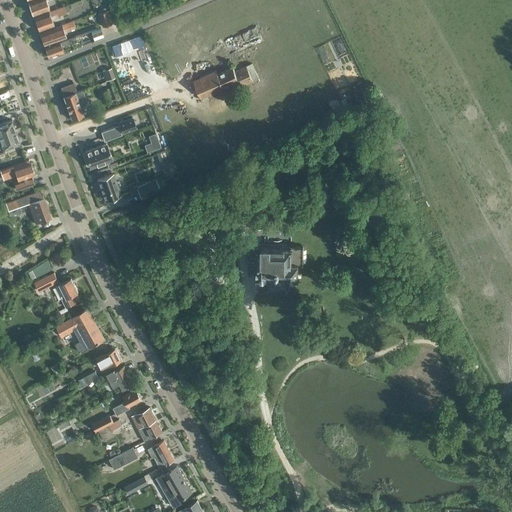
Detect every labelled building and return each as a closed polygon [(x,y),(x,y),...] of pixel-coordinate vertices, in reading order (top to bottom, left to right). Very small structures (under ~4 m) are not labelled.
[(47,2),(54,0),(32,0),(28,1),(33,15),(49,9),(47,2)] [(58,15),(65,13),(63,6),(34,17),(38,30),(54,25),(50,15),(57,13),(58,15)] [(107,10),(98,13),(103,26),(112,23),(107,10)] [(44,44),(59,39),(66,37),(64,31),(75,27),(73,20),(39,32),(44,44)] [(231,56),(263,41),(256,26),(224,41),(231,56)] [(95,36),(102,33),(100,27),(93,30),(95,36)] [(62,47),(77,41),(75,36),(45,47),(48,56),(63,51),(62,47)] [(240,86),(257,78),(251,63),(234,71),(232,67),(218,73),(216,70),(193,80),(201,98),(238,81),(240,86)] [(61,88),(64,96),(63,96),(71,119),(83,114),(80,105),(86,103),(82,90),(76,92),(73,83),(61,88)] [(110,100),(106,89),(101,91),(105,102),(110,100)] [(132,117),(119,122),(123,132),(136,127),(132,117)] [(0,135),(16,130),(12,119),(0,123),(0,135)] [(101,132),(104,141),(121,135),(117,125),(101,132)] [(16,130),(0,135),(0,141),(3,149),(20,143),(16,130)] [(106,143),(84,151),(90,167),(111,159),(106,143)] [(18,180),(35,174),(30,162),(14,168),(13,165),(1,170),(3,175),(15,171),(18,180)] [(120,194),(113,173),(97,179),(99,186),(101,192),(102,192),(104,200),(106,199),(107,201),(113,198),(112,197),(120,194)] [(155,178),(137,187),(142,198),(160,189),(155,178)] [(36,223),(51,218),(41,190),(6,203),(9,210),(28,203),(36,223)] [(303,264),(304,246),(291,246),(291,247),(278,246),(278,241),(265,241),(265,243),(262,243),(262,246),(252,246),(251,255),(251,263),(257,263),(257,277),(259,277),(259,279),(261,281),(265,281),(267,279),(267,277),(269,277),(269,275),(286,275),(286,278),(288,278),(288,279),(290,281),(294,281),(296,279),(296,278),(298,278),(298,264),(303,264)] [(47,259),(52,268),(57,266),(52,256),(47,259)] [(40,291),(59,281),(55,272),(35,282),(40,291)] [(73,295),(79,292),(72,277),(61,283),(61,284),(56,286),(67,307),(77,302),(73,295)] [(88,309),(57,326),(62,337),(74,330),(81,341),(75,344),(80,352),(104,339),(88,309)] [(116,347),(103,354),(97,357),(103,368),(109,365),(110,366),(122,359),(116,347)] [(120,391),(134,383),(124,365),(107,374),(113,386),(117,385),(120,391)] [(87,383),(98,377),(95,371),(84,377),(87,383)] [(137,389),(123,396),(126,401),(113,408),(117,414),(130,408),(129,406),(142,399),(137,389)] [(156,420),(149,407),(134,416),(139,427),(138,428),(145,441),(153,437),(163,432),(156,420)] [(95,430),(113,421),(110,415),(92,424),(95,430)] [(115,436),(112,430),(122,424),(119,419),(109,425),(106,426),(98,430),(104,442),(115,436)] [(160,468),(174,460),(164,440),(148,448),(153,457),(154,456),(160,468)] [(114,469),(138,457),(133,447),(123,452),(109,459),(114,469)] [(178,467),(159,478),(175,507),(181,503),(179,500),(184,497),(192,492),(178,467)] [(149,483),(145,475),(132,482),(136,490),(149,483)] [(203,511),(197,500),(177,511),(203,511)]
